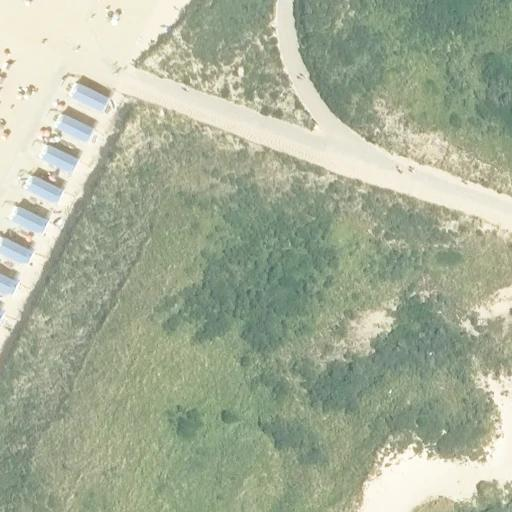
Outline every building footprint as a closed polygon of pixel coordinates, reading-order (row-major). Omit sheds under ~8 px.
[(108,100),(74,83),(67,97),(101,114),(108,100)] [(93,128),(59,111),(52,125),(86,142),(93,128)] [(79,158),(45,141),(38,155),(72,172),(79,158)] [(63,190),(29,173),(23,187),(57,204),(63,190)] [(49,220),(15,203),(8,217),(42,234),(49,220)] [(33,251),(0,234),(0,251),(26,265),(33,251)] [(18,282),(0,272),(0,290),(11,296),(18,282)]
